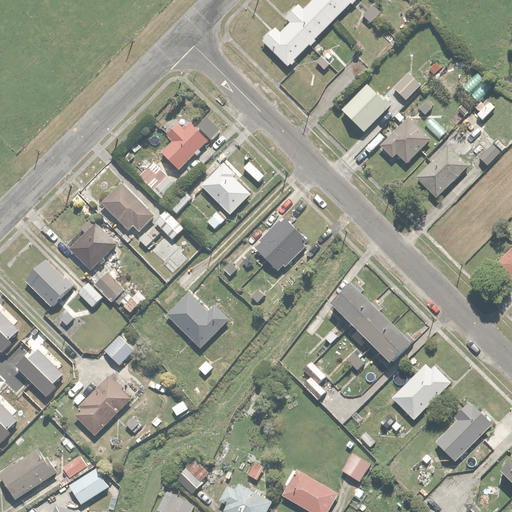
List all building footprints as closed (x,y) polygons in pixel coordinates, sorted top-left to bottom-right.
[(275,26),(261,40),(287,65),(307,45),(319,56),(325,49),(316,41),(355,0),(310,0),(302,8),(298,4),(285,18),(289,22),(280,31),(275,26)] [(372,5),(362,15),(369,22),(379,12),(372,5)] [(327,49),(316,62),(325,69),(329,64),(338,72),(344,64),(327,49)] [(408,72),(393,88),(406,100),(421,85),(408,72)] [(366,84),(341,110),(365,133),(389,107),(366,84)] [(431,137),(408,116),(379,146),(392,159),(396,154),(406,163),(431,137)] [(171,138),(161,150),(181,169),(210,139),(192,122),(188,126),(181,120),(167,134),(171,138)] [(493,143),(477,158),(486,166),(501,152),(493,143)] [(447,145),(415,177),(435,197),(467,166),(447,145)] [(226,160),(202,183),(231,213),(253,192),(234,173),(236,171),(226,160)] [(178,183),(169,174),(154,189),(163,198),(178,183)] [(154,213),(122,180),(101,201),(129,229),(135,223),(139,228),(154,213)] [(186,187),(168,203),(178,213),(196,198),(186,187)] [(185,225),(166,208),(155,221),(173,238),(185,225)] [(220,209),(208,221),(216,229),(228,217),(220,209)] [(286,215),(255,246),(278,268),(308,238),(286,215)] [(97,220),(71,245),(94,269),(106,257),(104,255),(118,241),(97,220)] [(145,231),(139,238),(151,249),(157,242),(145,231)] [(511,244),(494,263),(511,280),(511,240),(511,241),(511,240),(511,244)] [(75,281),(49,256),(27,278),(53,303),(75,281)] [(108,270),(96,282),(113,300),(126,288),(108,270)] [(353,278),(332,299),(392,358),(413,337),(353,278)] [(105,296),(89,279),(79,288),(94,305),(105,296)] [(191,288),(167,313),(201,346),(230,317),(216,303),(211,308),(191,288)] [(0,351),(13,339),(16,342),(31,328),(10,305),(2,313),(0,310),(0,351)] [(302,324),(312,333),(326,316),(316,308),(302,324)] [(122,331),(106,348),(121,363),(138,346),(122,331)] [(45,347),(35,338),(29,344),(38,354),(45,347)] [(355,350),(348,357),(358,368),(366,362),(355,350)] [(207,359),(199,368),(210,378),(218,369),(207,359)] [(327,375),(312,359),(302,368),(310,376),(304,382),(318,397),(326,389),(320,382),(327,375)] [(427,360),(392,395),(414,417),(453,379),(434,360),(430,364),(427,360)] [(82,407),(77,411),(96,432),(134,396),(111,372),(79,403),(82,407)] [(456,417),(435,438),(455,458),(493,420),(469,397),(452,413),(456,417)] [(185,398),(172,407),(177,415),(190,406),(185,398)] [(39,449),(0,473),(16,497),(45,479),(44,477),(53,471),(39,449)] [(354,450),(343,467),(361,479),(372,462),(354,450)] [(64,463),(71,476),(91,464),(83,451),(64,463)] [(511,457),(503,467),(511,475),(511,457)] [(256,459),(249,473),(262,479),(269,465),(256,459)] [(203,481),(186,464),(175,475),(192,492),(203,481)] [(99,465),(71,482),(82,500),(110,483),(99,465)] [(330,511),(342,491),(294,466),(285,483),(287,484),(282,493),(316,511),(330,511)] [(267,511),(274,500),(240,480),(236,486),(229,482),(220,499),(228,503),(224,509),(229,511),(267,511)] [(170,489),(159,507),(167,511),(192,511),(197,504),(170,489)] [(485,511),(477,502),(467,511),(485,511)]
